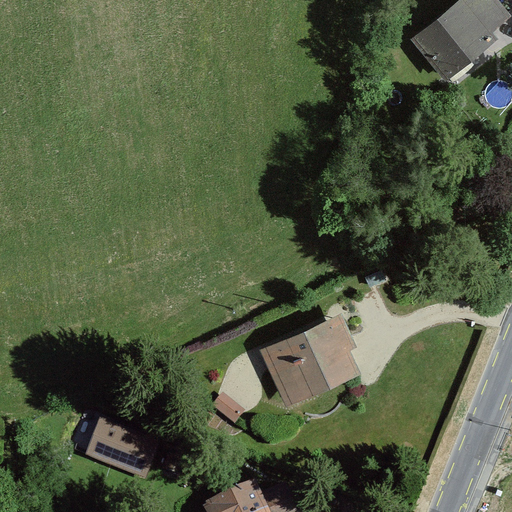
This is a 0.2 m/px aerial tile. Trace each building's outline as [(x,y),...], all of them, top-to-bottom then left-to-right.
[(511,16),(499,0),(471,0),(417,44),(451,86),(505,43),(500,36),(511,26),(511,16)] [(341,310),(262,343),(285,400),(364,367),(341,310)] [(223,434),(245,411),(226,394),(205,417),(223,434)] [(101,420),(89,455),(139,472),(151,437),(101,420)] [(270,511),(256,482),(208,505),(211,511),(270,511)] [(297,511),(285,484),(267,493),(275,511),(297,511)]
